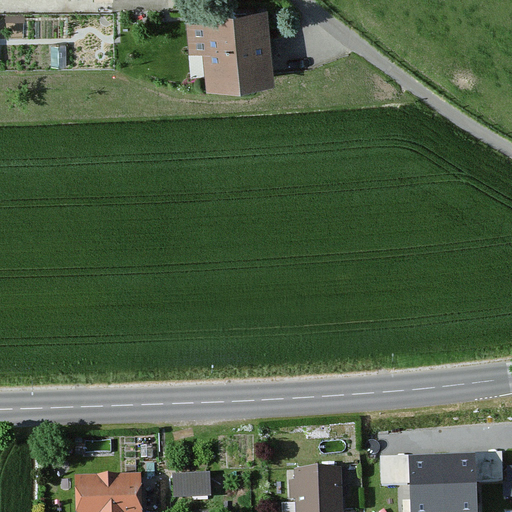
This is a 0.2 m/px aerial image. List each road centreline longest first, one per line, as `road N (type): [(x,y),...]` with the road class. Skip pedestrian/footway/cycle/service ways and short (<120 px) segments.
road 1 (primary): [(0,410),(297,400),(511,378)]
road 2 (unclassified): [(303,0),(447,117),(511,153)]
